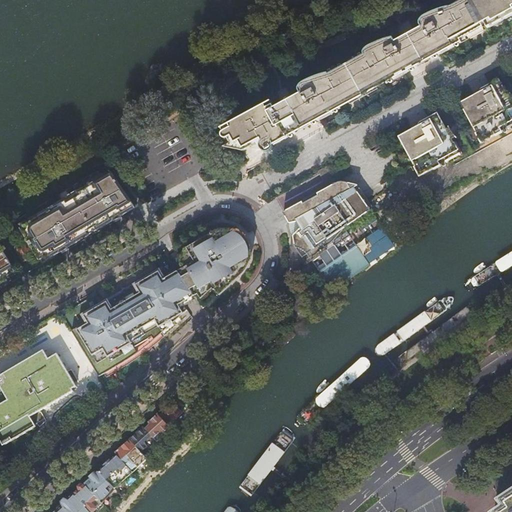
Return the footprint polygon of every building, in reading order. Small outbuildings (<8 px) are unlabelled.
[(223,135),(223,136),(223,138),(224,138),(225,138),(232,135),(235,141),(225,147),(246,153),(257,146),(255,143),(261,140),(262,142),(261,146),(262,149),(264,151),(266,152),(269,152),(271,151),(273,149),(274,147),(274,145),(290,136),(291,137),(293,137),(294,136),(293,135),(314,123),(315,124),(316,124),(317,123),(317,121),(335,111),(337,112),(338,112),(339,111),(338,109),(350,103),(351,104),(377,88),(377,87),(389,80),(389,82),(391,81),(392,80),(392,79),(410,68),(411,69),(412,69),(413,68),(413,67),(433,55),(434,56),(436,56),(437,55),(436,53),(453,44),(454,45),(456,45),(457,43),(457,42),(511,10),(511,0),(465,0),(466,1),(450,9),(440,11),(436,12),(427,16),(424,18),(421,20),(419,23),(421,26),(395,41),(393,37),(390,38),(381,42),(376,45),(369,51),(367,54),(366,58),(364,59),(364,57),(361,59),(362,60),(355,64),(354,63),(351,64),(352,66),(345,70),(344,68),(342,70),(343,71),(336,75),(335,74),(333,75),(333,77),(332,77),(326,77),(321,79),(315,81),(307,85),(304,88),(302,91),(302,94),(275,109),(271,102),(264,106),(266,110),(265,111),(267,114),(250,123),(249,120),(231,130),(229,126),(221,130),(224,134),(223,135)] [(511,129),(511,95),(510,93),(508,94),(500,79),(490,84),(491,87),(488,89),(486,86),(481,89),(481,90),(481,92),(460,102),(477,133),(476,134),(481,143),(494,136),(495,137),(503,133),(502,132),(504,131),(505,133),(507,132),(508,131),(507,129),(511,127),(511,129)] [(446,163),(449,161),(451,163),(460,158),(459,156),(463,153),(457,142),(455,143),(454,140),(457,138),(452,132),(448,127),(446,128),(438,112),(428,118),(429,121),(426,122),(425,119),(420,122),(419,124),(419,126),(399,136),(411,159),(415,166),(414,167),(420,177),(433,170),(434,171),(441,167),(440,165),(442,165),(443,166),(445,166),(446,165),(446,164),(446,163)] [(133,205),(112,175),(105,179),(104,177),(85,188),(87,190),(61,205),(59,203),(34,220),(34,221),(21,229),(24,233),(28,240),(30,244),(40,260),(52,253),(53,253),(66,246),(80,238),(79,237),(105,221),(106,222),(117,216),(126,210),(126,209),(133,205)] [(296,267),(304,261),(315,275),(325,290),(370,256),(353,231),(346,228),(371,210),(358,191),(361,189),(359,185),(340,181),(283,212),(293,232),(292,265),(296,267)] [(190,263),(178,271),(195,296),(212,286),(214,290),(240,275),(243,272),(246,267),(248,262),(250,257),(250,253),(249,247),(247,247),(246,245),(243,239),(243,237),(240,234),(234,231),(230,230),(226,230),(220,231),(190,248),(192,252),(186,256),(190,263)] [(30,244),(28,240),(15,247),(24,261),(32,256),(27,246),(30,244)] [(0,284),(3,283),(3,282),(17,273),(0,244),(0,284)] [(73,330),(100,376),(133,357),(135,355),(138,352),(135,346),(151,337),(154,340),(187,310),(182,303),(195,296),(178,271),(164,278),(159,271),(139,282),(89,312),(84,315),(89,321),(73,330)] [(44,350),(0,375),(0,439),(3,445),(36,426),(31,417),(74,391),(73,388),(77,386),(57,353),(49,358),(44,350)] [(204,384),(200,379),(192,387),(196,391),(204,384)] [(168,425),(196,395),(189,389),(159,416),(168,425)] [(198,398),(196,395),(168,425),(168,426),(198,398)] [(168,426),(168,425),(159,416),(145,429),(154,438),(155,439),(160,434),(161,435),(170,427),(168,426)] [(154,438),(145,429),(136,437),(131,442),(134,444),(141,452),(147,447),(156,440),(155,439),(154,438)] [(119,452),(117,455),(132,470),(134,468),(146,457),(141,452),(134,444),(131,442),(121,450),(119,452)] [(132,470),(117,455),(108,463),(98,471),(111,484),(113,487),(117,483),(122,479),(132,470)] [(111,484),(98,471),(96,473),(84,484),(98,498),(100,500),(109,492),(108,491),(113,487),(111,484)] [(98,498),(84,484),(79,489),(73,494),(87,509),(90,511),(92,511),(98,508),(97,507),(102,502),(100,500),(98,498)] [(511,511),(511,492),(501,500),(505,506),(495,511),(511,511)] [(90,511),(87,509),(73,494),(61,505),(67,511),(90,511)]
